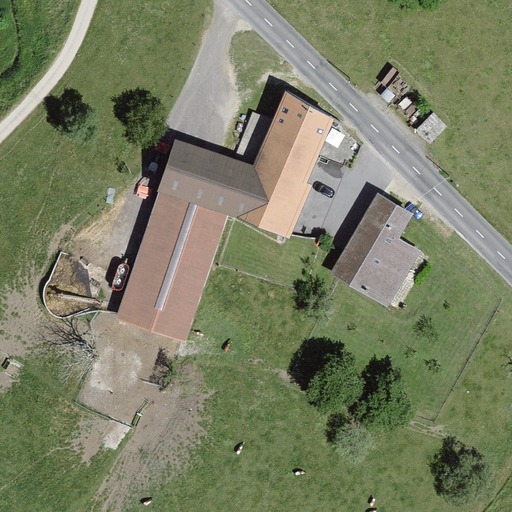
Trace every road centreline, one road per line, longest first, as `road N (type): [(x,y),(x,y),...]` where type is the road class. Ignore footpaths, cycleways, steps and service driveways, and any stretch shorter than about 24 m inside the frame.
road 1 (tertiary): [(247,0),(511,262)]
road 2 (tertiary): [(0,134),(72,50),(91,0)]
